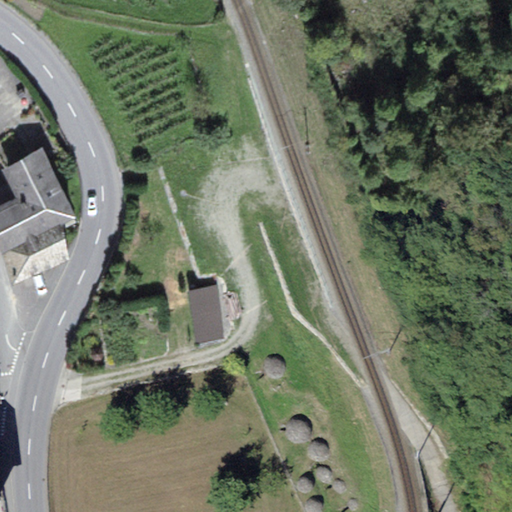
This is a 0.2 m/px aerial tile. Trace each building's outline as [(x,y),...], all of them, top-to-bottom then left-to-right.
[(0,235),(4,243),(15,276),(72,252),(63,214),(77,208),(41,141),(3,160),(17,188),(0,196),(0,235)] [(218,282),(190,285),(197,339),(225,335),(218,282)] [(268,360),(266,364),(266,367),(267,371),(268,374),(271,376),(275,377),(278,377),(281,376),(284,374),(286,372),(287,369),(287,365),(286,362),(284,360),(281,358),(278,357),(274,357),(271,358),(268,360)] [(292,423),(290,426),(289,430),(290,434),(292,437),(295,439),(298,440),(302,440),(305,439),(307,437),(309,435),(310,431),(310,428),(309,425),(307,422),(304,421),(301,420),(298,420),(294,421),(292,423)] [(313,444),(311,447),(310,450),(311,454),(313,457),(316,459),(319,461),(323,461),(326,460),(328,458),(330,455),(331,452),(331,449),(330,445),(328,443),(325,441),(322,440),(319,440),(315,441),(313,444)] [(319,470),(319,473),(319,476),(321,478),(323,480),(325,481),(328,481),(331,481),(333,479),(335,477),(336,474),(336,471),(335,468),(333,466),(331,465),(328,464),(325,464),(322,466),(320,468),(319,470)] [(298,482),(298,485),(299,488),(300,490),(302,492),(305,493),(307,493),(310,493),(313,491),(314,489),(315,486),(315,483),(314,480),(312,478),(310,477),(307,476),(304,476),(302,478),(300,480),(298,482)] [(347,492),(348,490),(349,488),(350,486),(349,483),(348,482),(346,480),(344,479),(341,479),(339,480),(337,481),(336,483),(335,486),(335,488),(336,490),(338,492),(340,493),(343,493),(345,493),(347,492)] [(307,504),(307,507),(307,509),(308,511),(321,511),(323,510),(324,508),(324,505),(323,502),(321,500),(319,498),(316,498),(313,498),(310,499),(308,501),(307,504)] [(358,511),(360,511),(361,509),(362,507),(363,505),(362,503),(361,501),(359,499),(357,498),(354,498),(352,499),(350,500),(349,502),(348,505),(348,507),(349,509),(351,511),(352,511),(358,511)]
